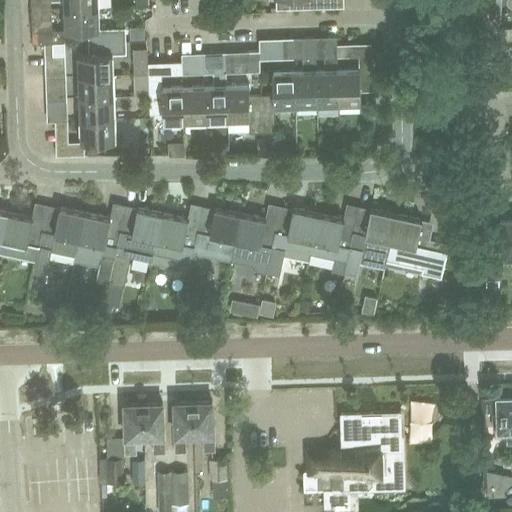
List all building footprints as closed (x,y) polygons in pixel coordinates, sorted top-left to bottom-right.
[(98,0),(30,0),(31,8),(51,8),(50,0),(63,0),(64,8),(99,7),(98,0)] [(276,0),(277,8),(336,7),(336,5),(344,5),(343,0),(276,0)] [(89,41),(125,40),(125,28),(100,29),(99,7),(64,8),(65,30),(88,29),(89,41)] [(51,8),(31,8),(32,30),(44,30),(44,42),(52,42),(64,42),(64,29),(52,29),(51,8)] [(317,104),(339,103),(338,68),(336,36),(327,36),(327,55),(324,56),(324,68),(316,69),(317,104)] [(296,105),(317,104),(316,69),(315,37),(305,37),(306,56),(303,56),(303,69),(295,69),(296,105)] [(293,38),(283,38),(284,54),(293,54),(293,58),(294,58),(293,38)] [(126,54),(125,40),(89,41),(89,53),(77,54),(78,76),(114,75),(113,54),(126,54)] [(53,54),(52,42),(44,42),(45,77),(66,76),(65,53),(53,54)] [(359,67),(338,68),(339,103),(361,103),(361,91),(373,90),(371,43),(349,44),(349,52),(350,52),(350,56),(359,55),(359,67)] [(247,51),(237,52),(238,68),(247,67),(248,71),(247,51)] [(213,85),(204,85),(206,121),(228,120),(226,84),(225,52),(215,52),(216,72),(213,72),(213,85)] [(203,53),(194,53),(194,69),(204,68),(204,72),(203,53)] [(185,121),(183,86),(162,86),(161,62),(148,63),(150,112),(163,111),(163,122),(185,121)] [(182,62),(173,62),(173,74),(182,74),(182,62)] [(275,106),(296,105),(295,69),(272,70),(273,95),(261,95),(263,132),(276,132),(275,106)] [(114,97),(114,75),(78,76),(79,98),(114,97)] [(45,77),(46,99),(66,98),(66,76),(45,77)] [(263,132),(261,95),(249,96),(249,83),(226,84),(228,120),(249,119),(250,133),(263,132)] [(185,121),(206,121),(204,85),(183,86),(185,121)] [(114,97),(79,98),(80,119),(115,118),(114,97)] [(55,120),(67,120),(66,98),(46,99),(47,120),(55,120)] [(68,141),(67,120),(55,120),(56,142),(56,155),(84,154),(84,141),(116,140),(115,118),(80,119),(80,141),(68,141)] [(39,245),(35,260),(33,271),(45,274),(50,250),(75,255),(74,260),(75,260),(85,212),(59,207),(54,231),(42,229),(39,244),(39,245)] [(120,229),(117,245),(109,282),(124,285),(131,255),(152,260),(151,263),(152,263),(163,212),(137,207),(132,232),(120,229)] [(230,260),(231,253),(240,212),(215,207),(210,232),(197,229),(194,245),(193,252),(230,260)] [(308,260),(309,253),(318,213),(293,207),(287,233),(275,230),(272,246),(267,272),(279,274),(283,255),(308,260)] [(353,230),(350,246),(343,278),(355,281),(362,248),(387,254),(396,213),(370,208),(365,233),(353,230)] [(32,217),(7,211),(0,243),(0,252),(35,260),(39,245),(39,244),(27,242),(32,217)] [(109,282),(117,245),(106,243),(111,218),(85,212),(75,260),(98,265),(98,269),(111,271),(109,282)] [(163,212),(152,263),(188,271),(194,246),(183,243),(188,218),(163,212)] [(231,253),(256,259),(254,269),(267,272),(272,246),(261,244),(266,218),(240,212),(231,253)] [(343,218),(318,213),(309,253),(333,259),(331,270),(343,272),(346,261),(349,246),(338,244),(343,218)] [(423,219),(396,213),(387,254),(385,260),(423,268),(422,272),(440,276),(448,242),(419,236),(423,219)] [(499,257),(511,257),(511,217),(499,218),(499,251),(486,251),(486,279),(499,279),(499,257)] [(365,294),(361,310),(373,313),(377,297),(365,294)] [(231,298),(229,310),(232,311),(242,313),(243,313),(245,301),(231,298)] [(261,298),(259,312),(272,315),(275,301),(261,298)] [(493,414),(494,430),(505,430),(505,444),(511,444),(511,396),(498,397),(498,413),(493,414)] [(213,400),(194,401),(195,433),(204,433),(205,451),(215,451),(215,433),(214,433),(213,400)] [(163,401),(145,402),(145,435),(154,435),(154,452),(166,452),(165,434),(164,434),(163,401)] [(195,433),(194,401),(176,401),(177,434),(176,434),(176,452),(187,451),(186,434),(195,433)] [(145,435),(145,402),(126,402),(126,435),(125,435),(126,453),(137,453),(136,435),(145,435)] [(342,414),(342,420),(346,420),(347,428),(343,428),(343,435),(343,443),(350,443),(350,447),(325,449),(308,449),(309,471),(305,471),(305,489),(324,489),(325,506),(335,506),(335,511),(359,511),(359,496),(372,495),(372,486),(403,485),(403,478),(401,430),(400,431),(400,432),(372,433),(371,413),(373,413),(372,412),(341,413),(341,414),(342,414)] [(123,456),(106,457),(107,481),(124,481),(123,456)] [(210,477),(227,477),(226,457),(210,458),(210,477)] [(144,459),(132,459),(132,483),(145,482),(144,459)] [(174,503),(189,503),(188,469),(173,470),(174,503)] [(174,503),(173,470),(158,470),(158,511),(172,511),(172,503),(174,503)] [(410,511),(409,511),(449,511),(450,510),(445,510),(444,506),(442,503),(438,502),(434,502),(431,504),(429,507),(428,510),(410,511)]
